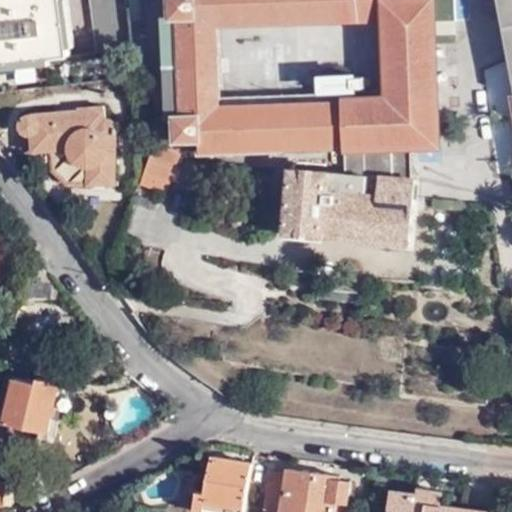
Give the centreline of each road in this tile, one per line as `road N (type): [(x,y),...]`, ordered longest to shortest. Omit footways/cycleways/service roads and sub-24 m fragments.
road 1 (unknown): [(110,322),(142,296),(215,317),(250,315),(245,292),(190,259),(184,242),(197,239),(432,270)]
road 2 (residential): [(0,171),(135,351),(210,408)]
road 3 (residential): [(210,408),(254,428),(511,465)]
road 4 (residential): [(57,511),(210,408)]
